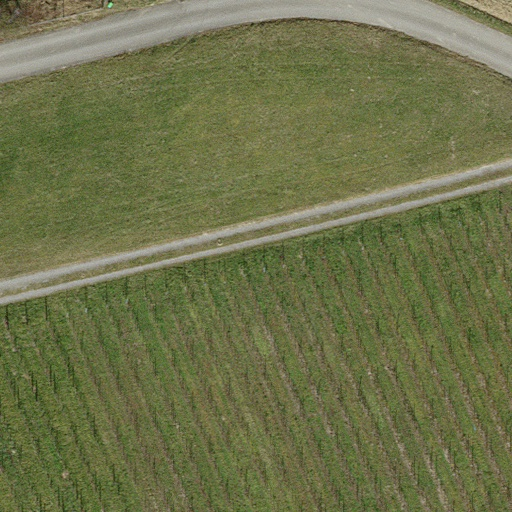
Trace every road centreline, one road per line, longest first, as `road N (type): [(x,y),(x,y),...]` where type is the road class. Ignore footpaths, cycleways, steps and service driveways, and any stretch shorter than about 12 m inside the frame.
road 1 (track): [(0,297),(511,176)]
road 2 (track): [(202,0),(0,60)]
road 3 (track): [(511,67),(429,23),(355,0)]
